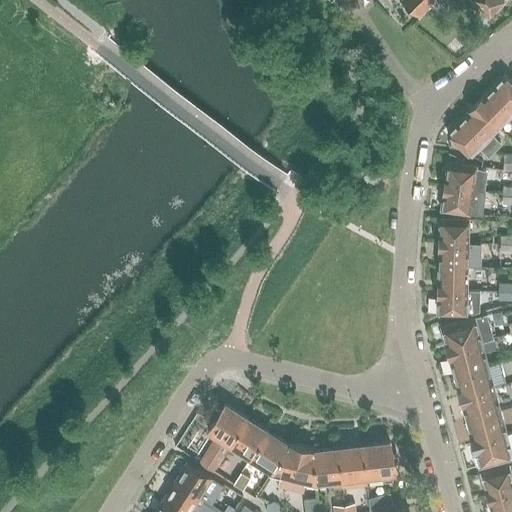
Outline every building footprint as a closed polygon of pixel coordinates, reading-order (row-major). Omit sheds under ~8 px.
[(405,0),(420,15),(434,0),(405,0)] [(475,0),(490,14),(502,0),(475,0)] [(511,80),(505,73),(490,88),(511,109),(511,80)] [(511,109),(490,88),(476,102),(500,125),(507,118),(511,122),(511,109)] [(500,125),(476,102),(462,117),(485,140),(495,150),(502,142),(492,133),(500,125)] [(495,150),(485,140),(462,117),(447,132),(471,155),(479,146),(489,156),(495,150)] [(448,161),(445,185),(474,189),(485,190),(488,169),(478,167),(478,165),(448,161)] [(445,185),(441,209),(471,213),(483,214),(486,190),(485,190),(474,189),(445,185)] [(511,194),(511,186),(504,186),(503,194),(511,194)] [(511,194),(503,194),(503,203),(511,203),(511,194)] [(470,242),(470,218),(440,217),(440,241),(470,242)] [(511,234),(502,234),(501,243),(511,243),(511,234)] [(469,266),(470,242),(440,241),(439,265),(469,266)] [(511,251),(511,243),(501,243),(501,251),(511,251)] [(469,266),(439,265),(439,289),(469,289),(469,266)] [(468,313),(469,289),(439,289),(438,313),(468,313)] [(511,289),(501,289),(501,298),(511,298),(511,289)] [(483,341),(494,338),(488,313),(442,326),(448,349),(483,341)] [(490,364),(483,341),(448,349),(455,372),(490,364)] [(455,372),(461,396),(496,387),(490,364),(455,372)] [(467,419),(502,410),(496,387),(461,396),(467,419)] [(208,430),(216,436),(201,460),(214,469),(230,444),(248,417),(225,403),(208,430)] [(509,433),(502,410),(467,419),(474,442),(509,433)] [(268,430),(248,417),(230,444),(251,457),(268,430)] [(251,457),(272,470),(288,443),(268,430),(251,457)] [(511,456),(511,445),(509,433),(474,442),(480,466),(511,456)] [(288,443),(272,470),(269,474),(281,477),(279,486),(303,492),(305,483),(317,486),(317,483),(315,449),(315,448),(288,441),(288,443)] [(390,441),(362,444),(366,477),(384,476),(385,484),(394,483),(393,475),(399,474),(390,441)] [(342,480),(366,477),(362,444),(338,447),(342,480)] [(338,447),(315,449),(317,483),(333,481),(334,487),(343,487),(342,480),(338,447)] [(188,461),(176,481),(214,505),(219,498),(221,494),(208,486),(213,477),(188,461)] [(511,469),(510,463),(481,471),(488,494),(511,488),(511,469)] [(228,477),(235,482),(242,472),(235,467),(228,477)] [(248,476),(242,472),(235,482),(242,486),(248,476)] [(176,481),(164,499),(184,511),(219,511),(222,509),(220,509),(214,505),(176,481)] [(511,511),(511,488),(488,494),(492,511),(511,511)] [(393,503),(390,492),(369,498),(370,509),(393,503)] [(304,499),(305,511),(320,511),(318,497),(304,499)] [(155,511),(184,511),(164,499),(155,511)] [(266,511),(267,511),(285,511),(279,508),(281,503),(275,499),(269,501),(267,504),(266,511)] [(229,502),(224,510),(226,511),(232,511),(236,507),(229,502)] [(352,503),(345,504),(345,511),(355,511),(355,503),(352,503)]
